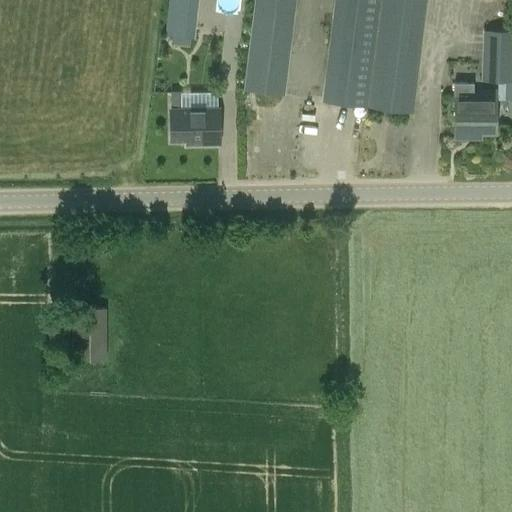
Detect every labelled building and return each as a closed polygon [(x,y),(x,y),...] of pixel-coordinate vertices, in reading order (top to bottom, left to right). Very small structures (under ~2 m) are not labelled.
[(169,0),(166,32),(174,33),(173,43),(194,45),(198,0),(169,0)] [(253,0),(242,89),(284,94),(295,0),(253,0)] [(333,0),(321,99),(412,112),(425,0),(333,0)] [(511,99),(511,31),(484,30),(482,80),(504,81),(504,99),(511,99)] [(454,86),(455,139),(473,139),(473,134),(497,135),(496,90),(471,91),(471,86),(454,86)] [(171,91),(171,110),(169,110),(170,141),(195,140),(195,144),(219,144),(218,109),(213,109),(213,96),(201,96),(201,109),(180,110),(180,91),(171,91)] [(106,361),(105,308),(71,308),(71,361),(106,361)]
